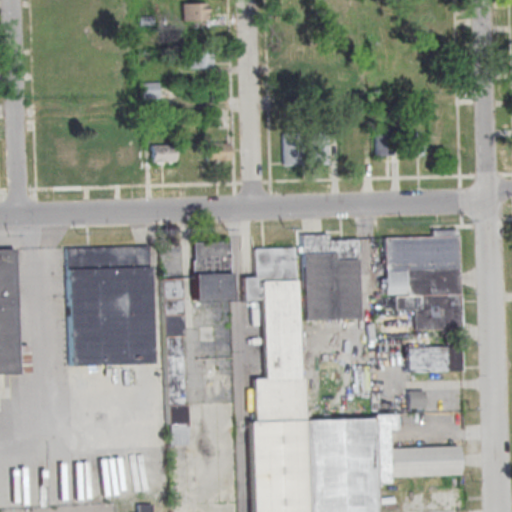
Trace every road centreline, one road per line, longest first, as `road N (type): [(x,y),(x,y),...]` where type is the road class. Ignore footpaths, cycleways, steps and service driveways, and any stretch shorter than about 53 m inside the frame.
road 1 (residential): [(511,189),(486,202),(0,215)]
road 2 (residential): [(495,511),(479,0)]
road 3 (residential): [(16,215),(9,0)]
road 4 (residential): [(251,209),(244,0)]
